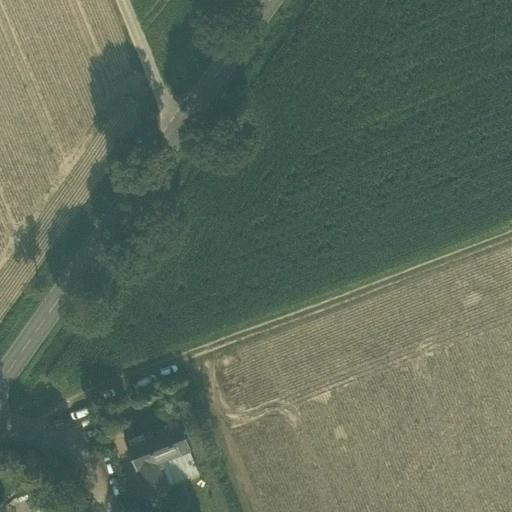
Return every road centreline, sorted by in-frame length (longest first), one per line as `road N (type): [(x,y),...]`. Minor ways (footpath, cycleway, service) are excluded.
road 1 (track): [(511,232),(0,427)]
road 2 (secondary): [(0,380),(172,135)]
road 3 (secondary): [(172,135),(267,0)]
road 4 (residential): [(120,0),(172,135)]
